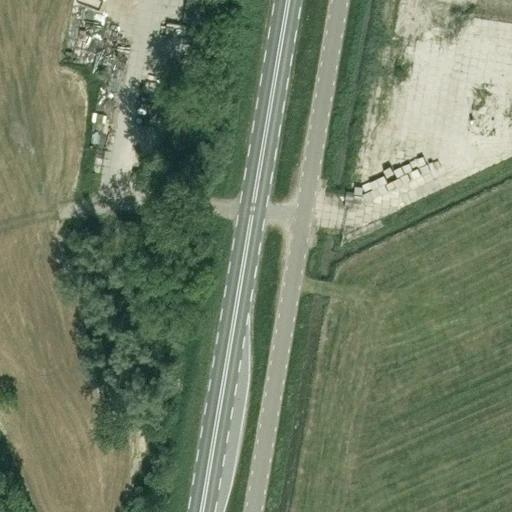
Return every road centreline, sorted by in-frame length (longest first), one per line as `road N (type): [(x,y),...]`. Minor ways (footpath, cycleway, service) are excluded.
road 1 (primary): [(201,511),(252,208)]
road 2 (unclassified): [(254,511),(303,214)]
road 3 (unclassified): [(303,214),(339,0)]
road 4 (primary): [(252,208),(287,0)]
